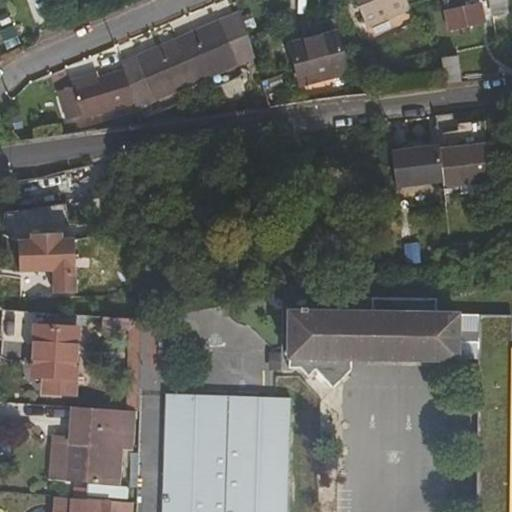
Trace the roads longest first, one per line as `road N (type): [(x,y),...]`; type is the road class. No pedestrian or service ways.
road 1 (residential): [(511,92),(0,160)]
road 2 (residential): [(0,89),(45,58),(180,0)]
